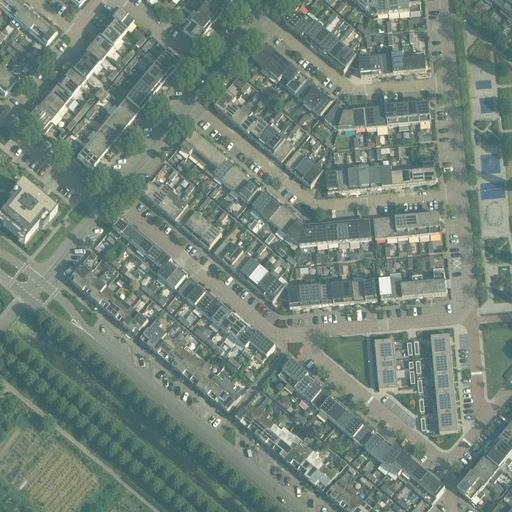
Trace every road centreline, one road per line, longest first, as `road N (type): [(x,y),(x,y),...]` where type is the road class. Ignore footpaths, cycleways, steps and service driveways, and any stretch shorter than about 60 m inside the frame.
road 1 (residential): [(460,194),(313,206),(190,102)]
road 2 (tertiary): [(300,511),(86,334)]
road 3 (residential): [(111,197),(275,336),(307,334)]
road 4 (residential): [(449,85),(357,93),(260,17)]
road 5 (unclassified): [(448,464),(310,351),(307,334)]
road 6 (residential): [(307,334),(471,320)]
road 7 (residential): [(471,320),(460,194)]
road 8 (residential): [(111,197),(190,102)]
road 9 (residential): [(212,77),(119,0)]
road 10 (residential): [(101,208),(8,131)]
